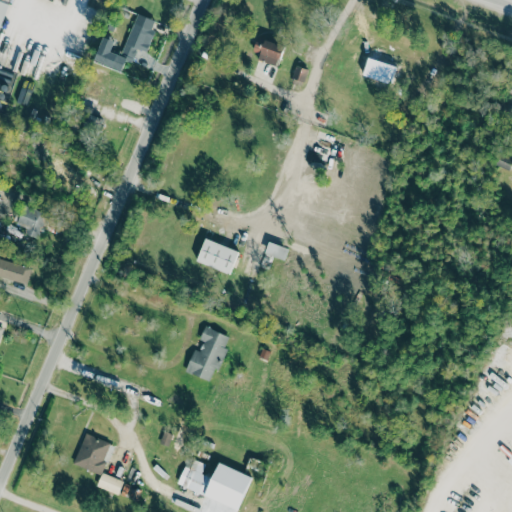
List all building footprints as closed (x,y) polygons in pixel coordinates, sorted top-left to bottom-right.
[(0,0),(0,27),(8,0),(0,0)] [(94,60),(122,71),(126,60),(132,63),(137,49),(146,52),(154,31),(151,29),(154,20),(136,14),(121,55),(111,52),(115,41),(103,36),(94,60)] [(283,45),(257,38),(252,56),(278,64),(283,45)] [(302,85),(308,70),(296,65),(290,81),(302,85)] [(334,133),(315,130),(310,158),(329,161),(334,133)] [(494,166),(510,170),(511,161),(511,157),(497,154),(494,166)] [(230,274),(239,251),(205,238),(196,261),(230,274)] [(285,260),(289,248),(268,242),(260,267),(268,270),(273,256),(285,260)] [(0,276),(26,284),(31,268),(0,259),(0,276)] [(185,372),(210,380),(214,368),(219,369),(230,336),(204,327),(200,340),(203,341),(200,351),(193,349),(185,372)] [(102,474),(113,443),(84,434),(74,465),(102,474)] [(177,484),(238,509),(251,476),(219,463),(212,478),(201,473),(205,464),(194,459),(190,468),(184,466),(177,484)] [(97,486),(118,494),(123,481),(102,473),(97,486)]
